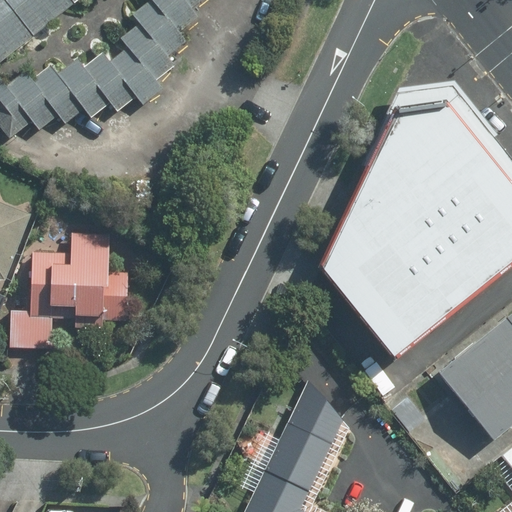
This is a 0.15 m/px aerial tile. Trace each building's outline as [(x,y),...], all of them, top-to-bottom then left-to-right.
[(0,0),(0,63),(79,0),(0,0)] [(152,0),(135,14),(142,23),(125,38),(132,46),(115,60),(108,51),(89,67),(81,57),(63,72),(56,64),(37,80),(28,69),(10,84),(3,75),(0,78),(0,121),(14,138),(34,122),(41,130),(60,114),(69,125),(87,110),(94,118),(113,102),(121,112),(140,96),(147,105),(168,88),(161,80),(180,64),(173,55),(192,40),(185,32),(204,16),(197,8),(206,0),(152,0)] [(395,111),(321,270),(391,360),(511,262),(511,189),(442,105),(395,111)] [(0,316),(7,296),(3,295),(4,279),(9,280),(35,213),(0,200),(0,316)] [(12,311),(12,348),(52,348),(56,348),(56,317),(80,318),(80,328),(106,329),(106,320),(131,321),(133,272),(115,271),(113,234),(74,232),(74,251),(36,249),(33,311),(12,311)] [(511,314),(437,375),(490,440),(511,422),(511,314)] [(301,511),(300,511),(342,419),(307,379),(243,511),(301,511)]
